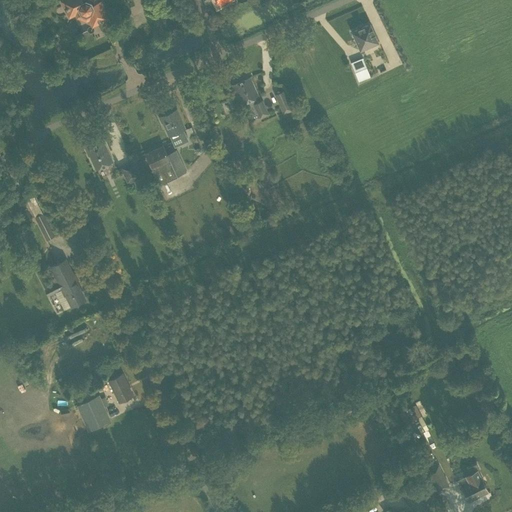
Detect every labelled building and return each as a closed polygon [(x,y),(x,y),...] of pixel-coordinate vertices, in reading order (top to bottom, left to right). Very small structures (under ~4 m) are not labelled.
[(91,20),(93,25),(107,18),(100,1),(95,3),(93,0),(66,0),(63,2),(69,16),(74,14),(76,9),(78,8),(80,14),(86,16),(92,14),(93,16),(91,20)] [(352,31),(360,51),(379,43),(370,23),(352,31)] [(367,67),(354,72),(358,81),(370,76),(367,67)] [(257,113),(259,118),(269,114),(263,100),(258,102),(257,98),(259,97),(250,77),(232,84),(235,91),(236,90),(242,104),(243,104),(249,117),(257,113)] [(274,94),(283,114),(292,110),(284,90),(274,94)] [(177,109),(159,117),(162,123),(163,123),(169,137),(170,136),(173,142),(181,138),(183,142),(188,139),(183,130),(184,130),(186,129),(177,109)] [(90,155),(96,169),(113,162),(104,141),(86,149),(89,156),(90,155)] [(163,145),(145,153),(149,162),(159,184),(177,176),(186,171),(176,149),(167,153),(164,148),(163,145)] [(228,151),(221,155),(225,162),(232,158),(228,151)] [(121,168),(127,181),(139,176),(133,162),(121,168)] [(25,196),(35,216),(42,213),(32,193),(25,196)] [(35,217),(47,240),(54,237),(43,213),(35,217)] [(203,239),(207,249),(223,241),(219,232),(203,239)] [(55,292),(64,309),(85,299),(65,259),(47,268),(57,287),(55,288),(53,285),(45,289),(49,295),(55,292)] [(109,380),(120,401),(133,395),(122,373),(109,380)] [(76,405),(87,430),(110,419),(99,394),(76,405)] [(426,469),(437,491),(448,485),(437,463),(426,469)] [(462,487),(469,500),(488,491),(478,471),(479,470),(476,464),(468,468),(470,474),(456,481),(460,488),(462,487)] [(396,483),(409,505),(424,496),(410,474),(396,483)]
